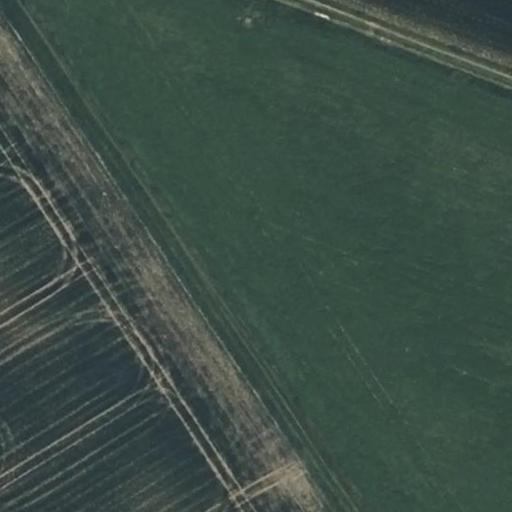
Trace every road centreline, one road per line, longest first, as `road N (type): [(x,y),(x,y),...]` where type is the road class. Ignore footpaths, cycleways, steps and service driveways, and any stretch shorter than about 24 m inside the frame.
road 1 (track): [(5,0),(355,511)]
road 2 (track): [(295,0),(511,83)]
